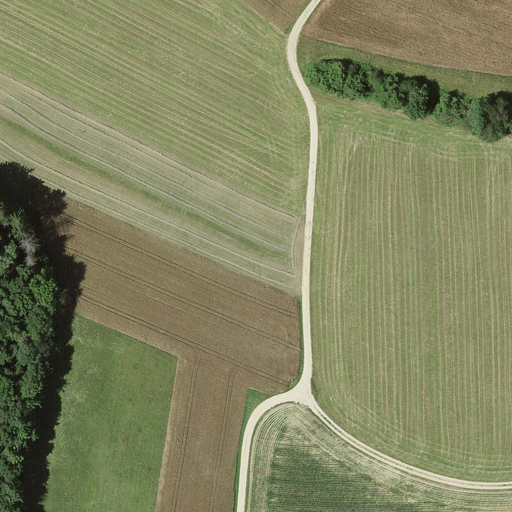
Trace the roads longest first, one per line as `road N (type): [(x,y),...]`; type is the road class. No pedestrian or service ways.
road 1 (track): [(241,511),(247,430),(306,376),(315,130),(291,58),(292,36),(315,0)]
road 2 (track): [(301,388),(338,431),(398,466),(458,483),(511,485)]
